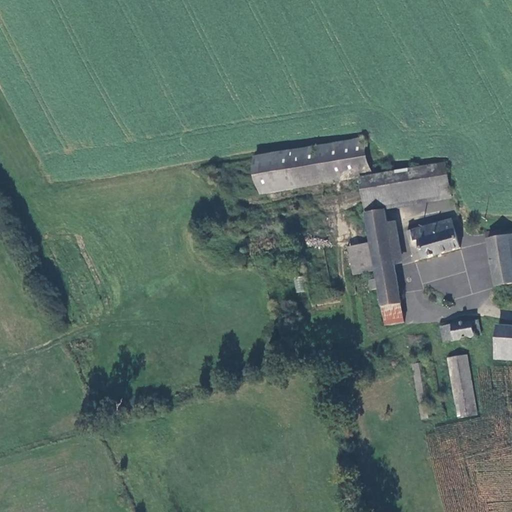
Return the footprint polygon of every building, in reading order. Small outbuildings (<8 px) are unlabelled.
[(371,174),(364,135),(251,156),(258,195),(358,177),(371,174)] [(358,177),(364,214),(387,209),(454,197),(448,161),(371,174),(358,177)] [(364,214),(370,246),(373,268),(374,275),(376,285),(369,286),(371,297),(378,296),(380,310),(403,306),(387,209),(364,214)] [(408,230),(416,259),(461,247),(452,218),(408,230)] [(499,288),(511,285),(511,228),(503,231),(504,237),(490,239),(499,288)] [(373,268),(370,246),(346,250),(351,279),(374,275),(373,268)] [(293,278),(296,293),(304,291),(301,276),(293,278)] [(403,306),(380,310),(383,328),(406,324),(403,306)] [(480,320),(441,328),(444,344),(458,342),(459,344),(459,346),(461,347),(463,348),(464,348),(465,348),(467,347),(468,347),(468,346),(469,345),(470,343),(470,342),(469,340),(483,337),(480,320)] [(511,358),(511,327),(499,327),(497,358),(511,358)] [(446,360),(457,422),(479,418),(469,356),(446,360)] [(411,366),(419,422),(428,421),(420,364),(411,366)]
